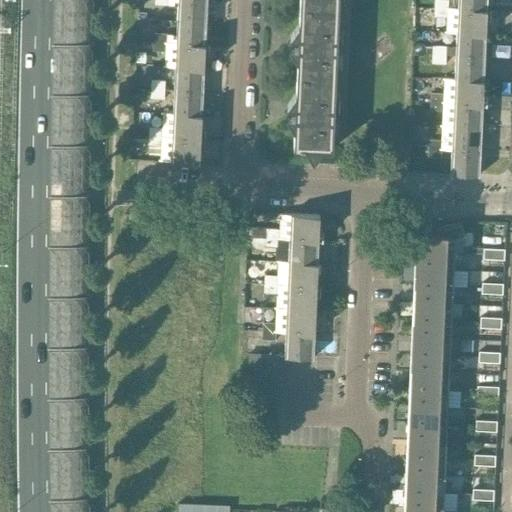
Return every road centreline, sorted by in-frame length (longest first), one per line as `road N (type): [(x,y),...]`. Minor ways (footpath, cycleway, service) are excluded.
road 1 (motorway): [(42,511),(37,261),(45,0)]
road 2 (residential): [(368,511),(369,431),(356,400),(366,197)]
road 3 (residential): [(240,190),(247,0)]
road 4 (residential): [(366,197),(511,196)]
road 5 (residential): [(240,190),(366,197)]
